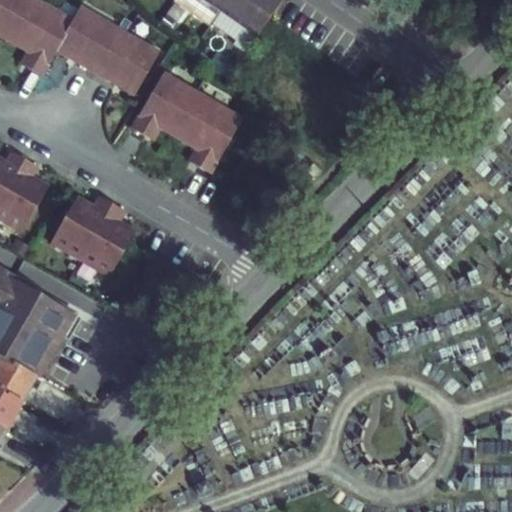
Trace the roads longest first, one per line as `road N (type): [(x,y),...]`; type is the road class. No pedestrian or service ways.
road 1 (tertiary): [(35,511),(455,87)]
road 2 (residential): [(330,0),(455,87)]
